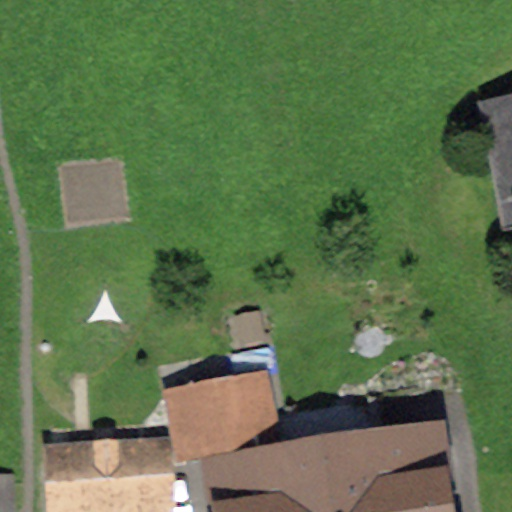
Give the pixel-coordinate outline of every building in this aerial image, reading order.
[(511,101),(496,105),(511,189),(511,101)] [(173,387),(184,449),(269,434),(282,444),(322,438),(321,432),(365,426),(359,391),(262,407),(255,372),(173,387)] [(163,496),(159,436),(50,442),(53,503),(163,496)] [(324,457),(324,460),(331,511),(433,511),(422,442),(368,450),(324,457)] [(230,511),(331,511),(324,460),(324,457),(225,472),(230,511)]
